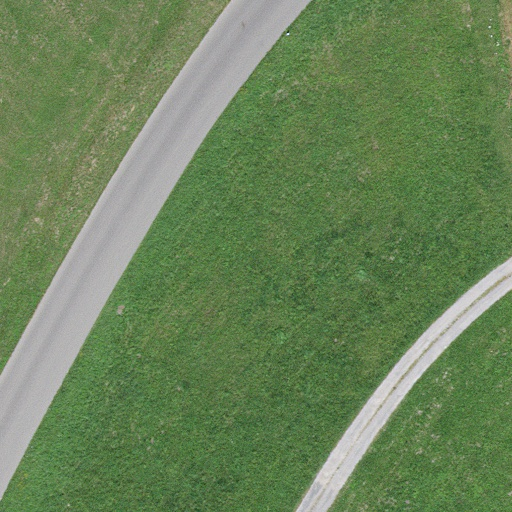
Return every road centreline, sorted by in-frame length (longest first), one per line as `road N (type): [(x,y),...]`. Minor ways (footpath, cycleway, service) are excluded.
road 1 (tertiary): [(272,0),(69,316),(0,458)]
road 2 (track): [(320,511),(424,351),(511,280)]
